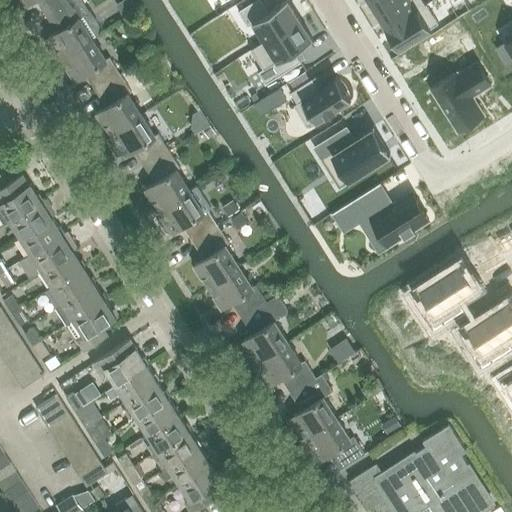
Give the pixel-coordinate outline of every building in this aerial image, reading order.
[(32,0),(40,0),(48,12),(67,0),(24,0),(27,4),(32,0)] [(62,58),(92,38),(96,36),(98,25),(92,16),(87,15),(88,10),(81,0),(67,0),(48,12),(59,30),(48,37),(62,58)] [(284,0),(269,10),(262,0),(253,0),(238,9),(248,25),(253,22),(265,39),(265,40),(300,18),(288,0),(284,0)] [(392,0),(369,0),(376,11),(392,0)] [(425,3),(423,0),(392,0),(376,11),(387,27),(387,28),(426,3),(425,3)] [(398,47),(439,22),(426,2),(425,3),(426,3),(387,28),(387,27),(386,28),(398,47)] [(294,50),(313,38),(300,18),(265,40),(265,39),(251,48),(263,67),(258,70),(266,83),(301,60),(294,50)] [(470,36),(461,41),(468,53),(476,48),(470,36)] [(87,72),(98,89),(120,74),(109,57),(106,59),(92,38),(62,58),(76,79),(87,72)] [(457,71),(431,88),(458,130),(484,113),(472,95),(491,83),(477,61),(458,73),(457,71)] [(98,112),(112,133),(141,114),(128,93),(131,91),(120,74),(98,89),(108,105),(98,112)] [(351,98),(337,76),(336,76),(336,77),(319,88),(312,77),(290,91),(297,102),(294,104),(308,125),(316,120),(316,121),(317,120),(350,99),(351,98)] [(137,148),(147,164),(169,150),(158,132),(155,135),(141,114),(112,133),(126,155),(137,148)] [(209,124),(202,129),(208,138),(215,134),(209,124)] [(347,125),(315,146),(340,185),(390,153),(373,126),(355,138),(347,125)] [(147,188),(161,210),(191,190),(177,169),(180,166),(169,150),(147,164),(158,181),(147,188)] [(59,182),(70,202),(81,196),(70,176),(59,182)] [(380,182),(333,211),(344,230),(370,214),(389,244),(429,219),(411,190),(393,201),(380,182)] [(0,205),(10,221),(42,200),(42,199),(43,198),(40,193),(38,194),(32,183),(0,203),(0,205)] [(185,223),(196,240),(219,225),(207,208),(204,210),(191,190),(161,210),(174,230),(185,223)] [(21,238),(53,217),(53,216),(54,215),(51,209),(49,211),(42,200),(10,221),(21,238)] [(234,201),(223,208),(228,215),(239,208),(234,201)] [(242,213),(232,219),(237,227),(247,220),(242,213)] [(31,254),(63,233),(63,232),(65,231),(61,226),(60,227),(53,217),(21,238),(31,254)] [(196,264),(210,286),(241,266),(227,244),(230,242),(219,225),(196,240),(207,257),(196,264)] [(37,262),(42,270),(74,249),(74,248),(75,247),(72,242),(70,243),(63,233),(31,254),(32,254),(24,259),(30,267),(37,262)] [(42,270),(53,287),(85,266),(84,265),(86,264),(83,259),(81,260),(74,249),(42,270)] [(460,263),(421,289),(435,311),(442,322),(463,308),(456,297),(474,285),(460,263)] [(63,303),(95,282),(95,281),(97,280),(93,275),(92,276),(85,266),(53,287),(63,303)] [(235,299),(245,316),(268,301),(256,284),(253,286),(241,266),(210,286),(223,307),(235,299)] [(8,269),(0,273),(0,274),(7,286),(15,281),(8,269)] [(106,298),(107,297),(104,292),(102,293),(95,282),(63,303),(56,308),(66,325),(106,299),(106,298)] [(279,294),(268,301),(245,316),(256,333),(245,340),(259,361),(289,341),(276,321),(287,314),(289,310),(279,294)] [(13,312),(21,307),(13,295),(5,300),(13,312)] [(106,299),(66,325),(83,351),(108,335),(102,326),(117,316),(106,299)] [(511,306),(508,300),(468,326),(483,348),(490,359),(511,345),(504,334),(511,328),(511,306)] [(21,307),(13,312),(21,325),(29,320),(21,307)] [(0,331),(13,324),(6,314),(0,317),(0,331)] [(0,345),(19,334),(13,324),(0,331),(0,345)] [(34,345),(42,340),(34,328),(26,333),(34,345)] [(0,348),(5,356),(25,343),(19,334),(0,345),(0,348)] [(347,337),(340,342),(349,356),(356,351),(347,337)] [(116,385),(148,364),(131,339),(93,363),(94,364),(104,380),(110,376),(116,385)] [(42,340),(34,345),(42,358),(50,352),(42,340)] [(284,375),(294,392),(317,377),(305,360),(303,361),(289,341),(259,361),(273,382),(284,375)] [(11,366),(31,353),(25,343),(5,356),(11,366)] [(18,376),(38,363),(31,353),(11,366),(18,376)] [(24,386),(44,373),(38,363),(18,376),(24,386)] [(127,402),(159,381),(158,380),(160,379),(156,374),(155,375),(148,364),(116,385),(127,402)] [(511,371),(502,378),(510,389),(511,387),(511,371)] [(294,416),(308,437),(338,417),(325,396),(335,390),(324,373),(317,377),(294,392),(305,409),(294,416)] [(376,380),(363,388),(369,397),(382,389),(376,380)] [(127,402),(138,418),(169,397),(170,395),(167,390),(165,391),(159,381),(127,402)] [(43,416),(64,402),(57,393),(36,406),(43,416)] [(76,410),(84,405),(77,393),(68,398),(76,410)] [(148,434),(180,413),(179,413),(181,411),(177,406),(176,407),(169,397),(138,418),(148,434)] [(49,426),(70,412),(64,402),(43,416),(49,426)] [(84,405),(76,410),(84,423),(92,417),(84,405)] [(55,436),(76,422),(70,412),(49,426),(55,436)] [(190,430),(190,429),(191,428),(188,423),(186,424),(180,413),(148,434),(143,437),(154,454),(190,430)] [(308,437),(322,458),(332,451),(343,468),(366,453),(354,436),(352,438),(338,417),(308,437)] [(55,436),(62,445),(83,432),(76,422),(55,436)] [(376,462),(350,479),(369,509),(374,505),(378,511),(483,511),(495,505),(461,453),(466,449),(449,422),(423,439),(426,444),(383,472),(376,462)] [(97,443),(106,438),(98,425),(89,431),(97,443)] [(165,470),(169,467),(201,447),(200,446),(202,445),(199,439),(197,441),(190,430),(154,454),(165,470)] [(68,455),(89,442),(83,432),(62,445),(68,455)] [(106,438),(97,443),(105,456),(114,450),(106,438)] [(74,465),(95,452),(89,442),(68,455),(74,465)] [(171,490),(180,484),(212,463),(211,462),(213,461),(209,456),(208,457),(201,447),(169,467),(165,470),(160,473),(171,490)] [(6,452),(0,455),(0,468),(12,461),(6,452)] [(95,452),(74,465),(81,475),(102,461),(95,452)] [(127,471),(135,465),(127,453),(118,458),(127,471)] [(12,461),(0,468),(0,481),(18,470),(12,461)] [(81,475),(87,485),(88,486),(109,472),(105,466),(102,461),(81,475)] [(219,474),(212,463),(180,484),(190,500),(185,503),(191,511),(194,511),(215,499),(230,488),(220,473),(219,474)] [(135,465),(127,471),(135,483),(143,478),(135,465)] [(18,470),(0,481),(6,491),(23,479),(18,470)] [(23,479),(6,491),(12,500),(29,488),(23,479)] [(98,485),(94,488),(99,496),(104,493),(98,485)] [(148,504),(156,499),(148,486),(140,491),(148,504)] [(29,488),(12,500),(17,509),(35,497),(29,488)] [(78,499),(83,507),(95,499),(90,491),(78,499)] [(17,509),(19,511),(32,511),(41,507),(35,497),(17,509)] [(74,511),(83,507),(78,499),(65,507),(68,511),(74,511)] [(164,511),(156,499),(148,504),(153,511),(164,511)]
